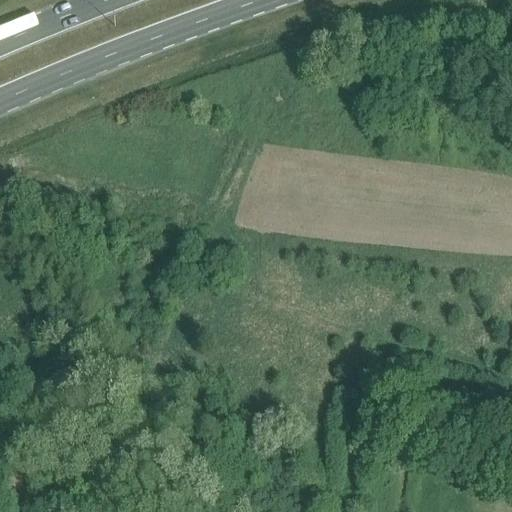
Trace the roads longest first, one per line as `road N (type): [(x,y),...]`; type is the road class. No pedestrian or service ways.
road 1 (primary): [(0,101),(265,0)]
road 2 (primary): [(112,0),(0,45)]
